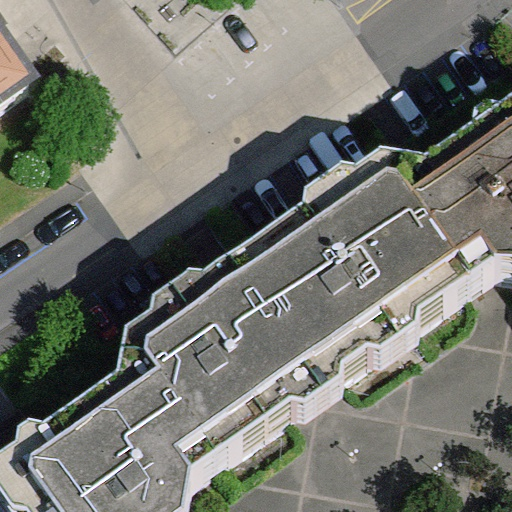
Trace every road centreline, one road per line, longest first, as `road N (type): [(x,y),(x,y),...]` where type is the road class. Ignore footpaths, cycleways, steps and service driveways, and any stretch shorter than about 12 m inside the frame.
road 1 (residential): [(369,54),(202,174)]
road 2 (residential): [(95,0),(202,174)]
road 3 (residential): [(119,228),(0,308)]
